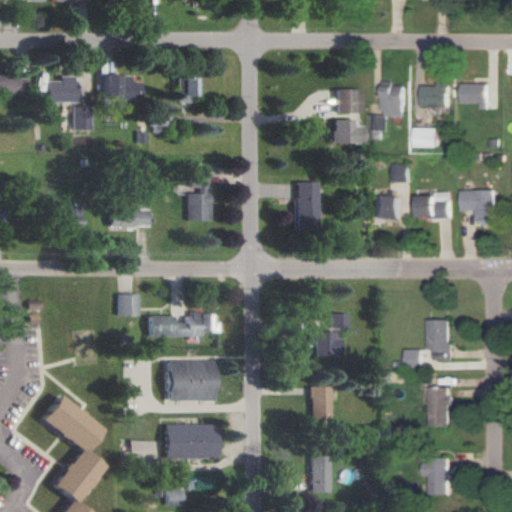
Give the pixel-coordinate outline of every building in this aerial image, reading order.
[(100,99),(113,100),(113,107),(130,108),(130,100),(137,100),(138,82),(128,82),(128,75),(101,75),(100,99)] [(0,76),(0,95),(22,96),(22,77),(0,76)] [(43,102),(73,102),(73,76),(57,76),(57,81),(44,81),(43,102)] [(174,78),(175,103),(187,103),(187,96),(199,96),(199,77),(174,78)] [(383,113),(405,114),(405,85),(395,85),(395,81),(384,80),(383,113)] [(463,102),(481,102),(481,108),(489,108),(489,83),(462,83),(463,102)] [(450,84),(423,84),(422,106),(449,107),(450,84)] [(332,89),(332,113),(359,112),(359,88),(332,89)] [(69,129),(86,130),(87,101),(69,101),(69,129)] [(369,130),(388,130),(388,114),(369,114),(369,130)] [(152,133),(166,132),(166,116),(151,117),(152,133)] [(358,143),(358,126),(349,126),(349,119),(328,120),(328,143),(358,143)] [(439,127),(416,127),(416,146),(438,146),(439,127)] [(408,182),(409,163),(393,163),(392,181),(408,182)] [(208,221),(208,193),(205,193),(205,170),(188,169),(188,187),(197,187),(197,194),(184,193),(184,220),(208,221)] [(291,231),(313,231),(314,182),(292,181),(291,231)] [(494,189),(461,190),(461,209),(476,209),(476,223),(495,222),(494,189)] [(450,193),(417,193),(418,217),(451,217),(450,193)] [(399,218),(399,196),(372,196),(372,218),(399,218)] [(78,229),(79,204),(61,203),(60,228),(78,229)] [(146,208),(107,209),(107,227),(147,227),(146,208)] [(114,315),(135,315),(135,294),(115,294),(114,315)] [(145,337),(184,336),(184,344),(197,344),(197,332),(214,332),(214,322),(207,322),(207,313),(181,313),(181,323),(169,323),(169,315),(145,316),(145,337)] [(328,329),(345,329),(345,313),(329,313),(328,329)] [(428,348),(433,348),(433,359),(450,359),(450,318),(427,319),(428,348)] [(312,357),(338,356),(338,332),(312,332),(312,357)] [(405,349),(406,368),(422,368),(422,348),(405,349)] [(164,401),(212,400),(212,360),(163,361),(164,401)] [(307,424),(327,424),(328,386),(307,386),(307,424)] [(430,426),(451,426),(450,386),(429,387),(430,426)] [(54,511),(84,511),(72,504),(99,465),(81,452),(98,427),(53,395),(35,421),(74,448),(47,486),(64,498),(54,511)] [(213,424),(160,424),(160,458),(213,459),(213,424)] [(125,453),(151,453),(151,440),(126,440),(125,453)] [(307,492),(326,492),(327,456),(308,456),(307,492)] [(430,494),(449,493),(449,458),(423,458),(424,475),(430,475),(430,494)] [(163,504),(180,504),(179,490),(162,490),(163,504)]
